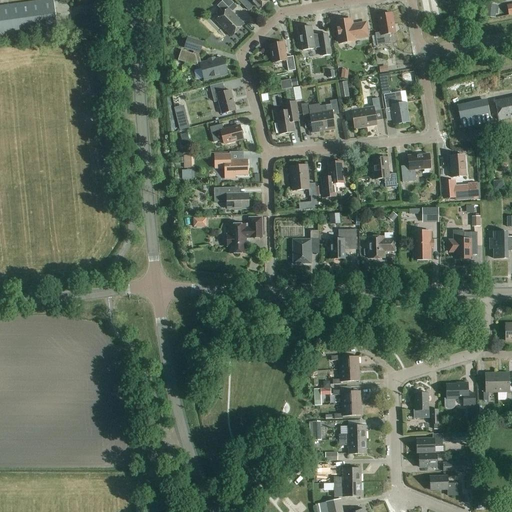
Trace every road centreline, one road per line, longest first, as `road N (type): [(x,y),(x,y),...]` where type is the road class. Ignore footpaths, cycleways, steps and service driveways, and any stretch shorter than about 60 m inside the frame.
road 1 (tertiary): [(485,291),(272,296),(156,287)]
road 2 (tertiary): [(156,287),(134,0)]
road 3 (residential): [(265,155),(434,138),(420,52)]
road 4 (residential): [(371,0),(283,14),(240,53),(265,155)]
road 5 (residential): [(446,511),(396,486),(392,385),(475,352)]
road 6 (tertiary): [(0,300),(156,287)]
road 7 (tertiary): [(182,434),(156,287)]
